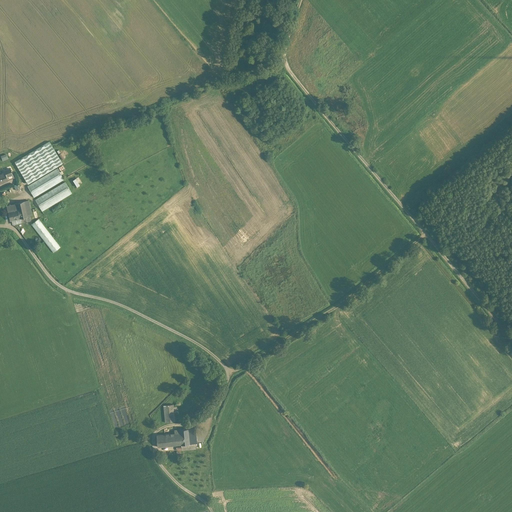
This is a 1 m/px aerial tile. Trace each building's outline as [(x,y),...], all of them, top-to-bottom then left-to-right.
[(14,162),(27,184),(62,163),(49,141),(14,162)] [(57,168),(27,186),(34,197),(64,179),(57,168)] [(4,172),(0,174),(0,183),(7,180),(6,176),(9,175),(6,170),(3,171),(4,172)] [(66,181),(35,200),(42,211),(72,193),(66,181)] [(16,209),(19,218),(28,216),(27,212),(24,201),(15,203),(16,209)] [(16,209),(8,211),(10,220),(19,218),(16,209)] [(60,247),(38,219),(31,224),(53,253),(60,247)] [(173,404),(163,405),(165,422),(175,421),(173,404)] [(175,433),(166,434),(167,446),(181,445),(180,429),(174,430),(175,433)] [(189,429),(180,429),(181,445),(190,444),(189,429)] [(166,434),(157,435),(158,447),(167,446),(166,434)]
